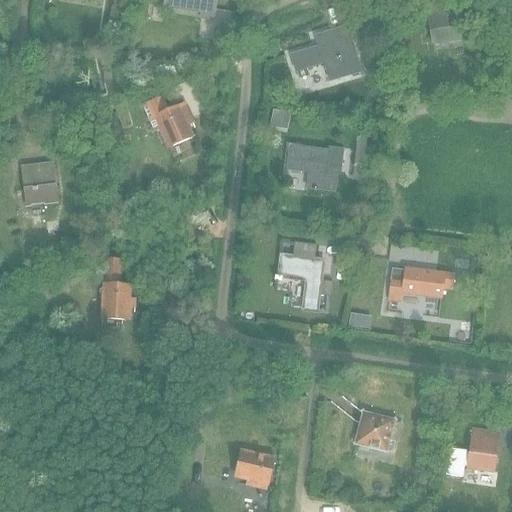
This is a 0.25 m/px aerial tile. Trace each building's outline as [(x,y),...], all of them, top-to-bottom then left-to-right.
[(201,18),(213,20),(215,0),(165,0),(164,6),(202,12),(201,18)] [(427,6),(432,40),(461,35),(462,39),(473,38),(469,12),(441,16),(439,4),(427,6)] [(382,18),(370,22),(373,33),(385,30),(382,18)] [(215,42),(227,43),(229,23),(217,22),(215,42)] [(316,48),(291,56),(296,71),(324,62),(329,81),(360,71),(346,27),(313,37),(316,48)] [(159,97),(139,106),(151,132),(160,128),(167,145),(191,134),(187,126),(193,124),(184,104),(183,105),(181,100),(164,107),(159,97)] [(273,110),(269,126),(279,128),(288,122),(290,114),(273,110)] [(290,146),(287,169),(309,172),(307,188),(335,191),(337,170),(342,170),(344,148),(329,147),(329,151),(290,146)] [(22,168),(26,206),(56,202),(52,164),(22,168)] [(243,220),(241,238),(265,241),(267,223),(243,220)] [(47,249),(47,250),(47,251),(48,251),(48,252),(48,253),(49,253),(49,254),(50,254),(50,255),(51,255),(52,255),(53,255),(54,255),(55,255),(56,255),(57,254),(58,253),(58,252),(59,252),(59,251),(59,250),(59,249),(59,248),(59,247),(58,247),(58,246),(57,245),(56,244),(55,244),(54,244),(53,244),(52,244),(51,244),(50,244),(50,245),(49,245),(49,246),(48,246),(48,247),(48,248),(47,248),(47,249)] [(281,255),(278,277),(306,281),(302,310),(317,312),(319,296),(331,298),(333,285),(321,283),(323,261),(315,260),(317,249),(293,246),(292,257),(281,255)] [(102,315),(128,316),(129,307),(135,308),(135,299),(129,299),(130,286),(119,285),(120,260),(105,260),(104,285),(102,315)] [(453,292),(455,273),(444,272),(444,274),(405,268),(403,280),(391,279),(388,300),(401,302),(402,293),(441,299),(442,290),(453,292)] [(172,299),(171,315),(182,315),(183,300),(172,299)] [(238,322),(255,324),(256,314),(239,312),(239,316),(238,322)] [(350,314),(348,329),(369,332),(371,318),(350,314)] [(271,378),(269,394),(284,396),(285,380),(271,378)] [(501,427),(511,428),(511,411),(503,410),(501,427)] [(354,444),(387,452),(395,420),(362,412),(354,444)] [(450,449),(447,476),(464,477),(465,468),(493,472),(499,434),(472,430),(469,451),(450,449)] [(238,477),(268,484),(274,459),(244,452),(238,477)]
